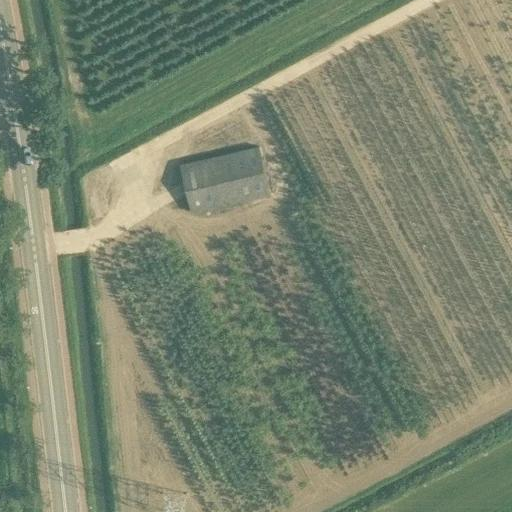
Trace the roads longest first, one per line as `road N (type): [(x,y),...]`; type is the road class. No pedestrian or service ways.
road 1 (secondary): [(73,511),(0,13)]
road 2 (unknown): [(404,0),(130,137),(86,203),(50,224)]
